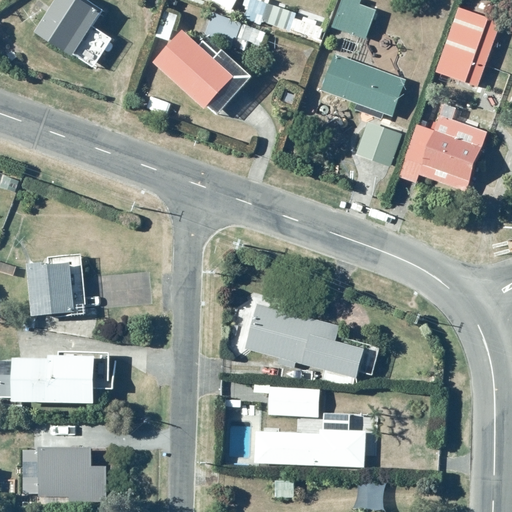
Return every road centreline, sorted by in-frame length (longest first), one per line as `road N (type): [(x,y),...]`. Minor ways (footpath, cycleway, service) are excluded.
road 1 (residential): [(193,184),(180,511)]
road 2 (secondary): [(471,310),(419,268),(193,184)]
road 3 (secondary): [(193,184),(0,112)]
road 4 (secondary): [(492,511),(492,377),(471,310)]
